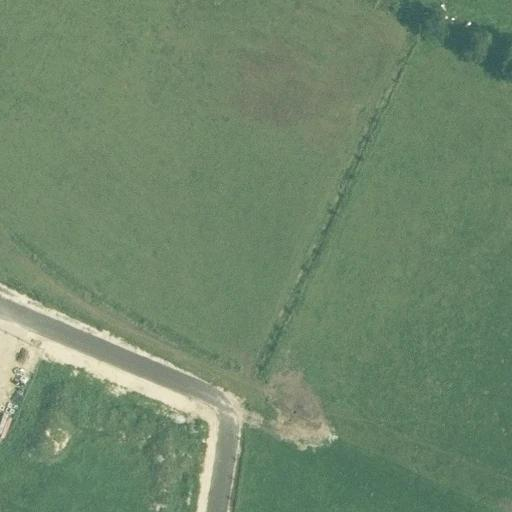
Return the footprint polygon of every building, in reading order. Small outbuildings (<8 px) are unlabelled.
[(30,0),(29,4),(50,13),(54,0),(30,0)] [(122,0),(116,0),(110,16),(145,31),(153,13),(122,0)] [(122,0),(153,13),(157,0),(122,0)] [(106,14),(98,34),(133,49),(140,31),(144,32),(145,31),(110,16),(106,14)] [(195,18),(191,29),(198,32),(203,21),(195,18)] [(208,80),(196,105),(211,112),(211,111),(230,119),(229,122),(252,132),(253,130),(301,152),(336,75),(313,65),(313,66),(287,54),(288,51),(239,28),(227,54),(210,46),(197,75),(208,80)] [(4,31),(1,39),(12,43),(15,36),(4,31)] [(98,34),(90,53),(125,67),(133,49),(98,34)] [(15,36),(12,43),(23,48),(26,41),(15,36)] [(188,36),(183,47),(190,51),(195,39),(188,36)] [(0,44),(0,64),(28,76),(35,59),(0,44)] [(183,47),(178,58),(186,62),(190,51),(183,47)] [(90,53),(81,72),(117,87),(125,67),(90,53)] [(0,64),(0,82),(21,91),(28,76),(0,64)] [(172,74),(167,85),(174,88),(179,77),(172,74)] [(0,82),(0,100),(15,107),(21,91),(0,82)] [(167,85),(162,96),(170,99),(174,88),(167,85)] [(70,110),(60,133),(100,150),(110,127),(107,126),(115,106),(90,96),(85,109),(87,109),(84,116),(70,110)] [(0,100),(0,118),(8,122),(15,107),(0,100)] [(0,118),(0,136),(2,138),(8,122),(0,118)] [(60,133),(50,156),(64,162),(62,169),(60,168),(54,182),(79,192),(88,172),(90,173),(100,150),(60,133)] [(221,157),(217,168),(224,171),(229,160),(221,157)] [(261,163),(253,183),(288,198),(297,178),(261,163)] [(217,168),(212,179),(220,182),(224,171),(217,168)] [(253,183),(245,202),(280,217),(288,198),(253,183)] [(34,193),(31,200),(42,205),(45,197),(34,193)] [(206,194),(201,205),(208,208),(213,197),(206,194)] [(45,197),(42,205),(53,209),(56,202),(45,197)] [(245,202),(238,220),(273,235),(280,217),(245,202)] [(201,205),(196,216),(204,219),(208,208),(201,205)] [(74,209),(71,217),(82,221),(85,214),(74,209)] [(85,214),(82,221),(93,226),(96,219),(85,214)] [(234,218),(225,238),(261,252),(268,235),(272,236),(273,235),(238,220),(234,218)] [(11,221),(1,245),(22,254),(32,229),(11,221)] [(193,224),(188,235),(196,238),(200,227),(193,224)] [(32,229),(22,254),(42,262),(50,242),(51,242),(53,238),(32,229)] [(225,238),(217,257),(252,272),(261,252),(225,238)] [(42,262),(40,266),(60,274),(70,250),(51,242),(50,242),(42,262)] [(70,250),(60,274),(80,283),(90,258),(70,250)] [(90,258),(80,283),(101,291),(111,267),(90,258)] [(192,291),(182,314),(222,331),(231,307),(217,302),(220,295),(222,296),(228,282),(203,272),(194,292),(192,291)] [(161,332),(156,345),(179,355),(184,342),(212,354),(222,331),(182,314),(172,336),(161,332)] [(35,362),(20,397),(41,406),(56,371),(35,362)] [(56,371),(41,406),(61,415),(76,379),(56,371)] [(76,379),(61,415),(81,423),(96,388),(76,379)] [(96,388),(81,423),(102,432),(116,396),(96,388)] [(150,429),(141,452),(182,470),(187,459),(185,458),(190,446),(182,442),(191,422),(162,409),(153,430),(150,429)] [(15,436),(12,443),(23,448),(27,440),(15,436)] [(27,440),(23,448),(35,453),(38,445),(27,440)] [(15,451),(12,459),(23,463),(26,456),(15,451)] [(55,452),(52,460),(63,465),(66,457),(55,452)] [(119,470),(114,482),(137,492),(142,480),(171,492),(176,480),(178,480),(182,470),(141,452),(131,475),(119,470)] [(26,456),(23,463),(34,468),(37,460),(26,456)] [(66,457),(63,465),(74,469),(78,462),(66,457)] [(55,468),(52,476),(63,480),(66,473),(55,468)] [(66,473),(63,480),(74,485),(78,477),(66,473)] [(0,487),(0,511),(1,511),(3,510),(4,510),(9,500),(12,493),(0,487)] [(26,511),(28,508),(9,500),(4,510),(3,510),(1,511),(26,511)]
